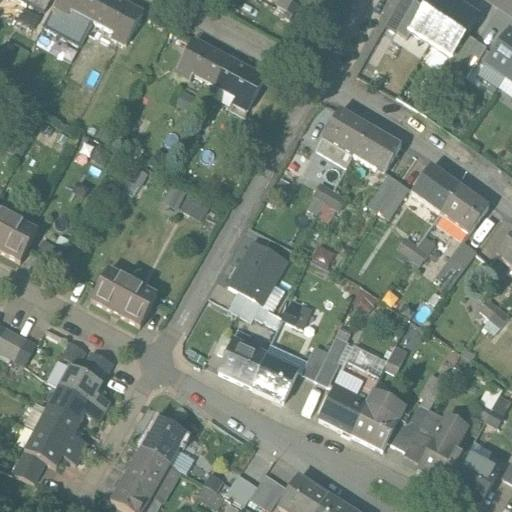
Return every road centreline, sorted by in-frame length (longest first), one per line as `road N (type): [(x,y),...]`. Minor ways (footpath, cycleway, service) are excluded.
road 1 (residential): [(152,364),(315,78)]
road 2 (residential): [(315,78),(511,212)]
road 3 (residential): [(330,472),(152,364)]
road 4 (residential): [(152,364),(0,283)]
road 5 (residential): [(195,11),(315,78)]
road 6 (residential): [(330,472),(376,474),(456,511)]
